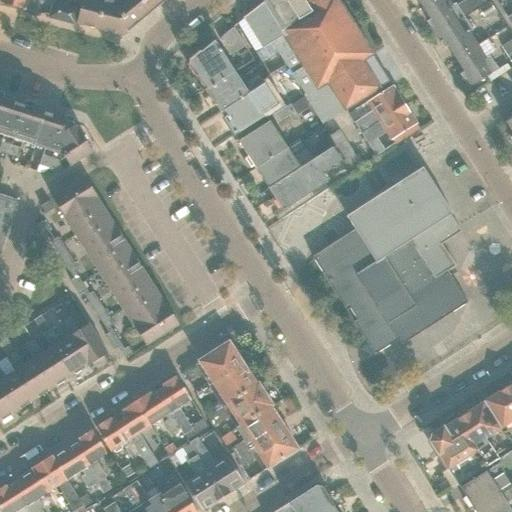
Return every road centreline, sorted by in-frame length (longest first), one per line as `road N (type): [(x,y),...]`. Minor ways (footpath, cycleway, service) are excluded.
road 1 (residential): [(0,464),(264,292)]
road 2 (residential): [(511,210),(375,0)]
road 3 (unclassified): [(264,292),(138,94)]
road 4 (unclassified): [(365,437),(264,292)]
road 5 (residential): [(365,437),(511,344)]
road 6 (residential): [(138,94),(0,57)]
road 7 (residential): [(248,511),(365,437)]
